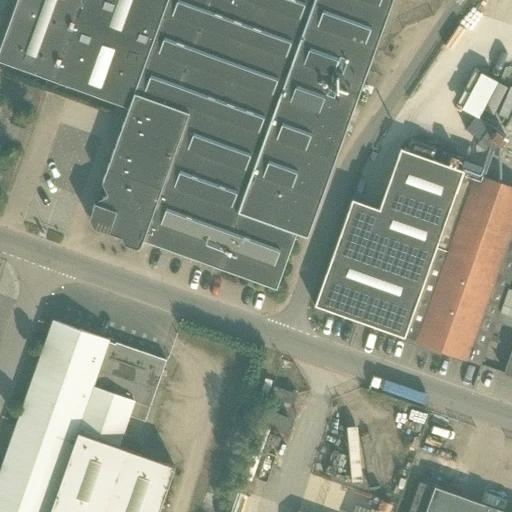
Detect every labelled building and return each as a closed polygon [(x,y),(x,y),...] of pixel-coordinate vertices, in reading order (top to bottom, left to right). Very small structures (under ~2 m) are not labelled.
[(17,0),(2,42),(0,48),(0,62),(129,109),(102,183),(108,196),(95,202),(91,213),(99,230),(121,238),(124,245),(136,250),(140,248),(140,246),(141,246),(143,241),(152,245),(276,290),(296,234),(307,238),(393,0),(17,0)] [(469,129),(498,141),(506,122),(496,118),(504,98),(511,101),(511,82),(483,71),(469,107),(477,110),(469,129)] [(443,150),(439,162),(432,160),(435,148),(410,140),(406,151),(402,149),(381,210),(378,209),(366,243),(340,234),(314,306),(404,338),(416,342),(448,252),(436,248),(464,171),(461,170),(466,158),(443,150)] [(466,359),(481,364),(507,290),(511,276),(511,188),(475,175),(448,252),(416,342),(430,347),(429,350),(431,352),(437,354),(439,353),(440,350),(466,359)] [(511,291),(507,290),(499,313),(511,317),(511,291)] [(53,321),(0,471),(0,511),(158,511),(175,466),(120,447),(130,416),(145,421),(166,360),(53,321)] [(495,348),(499,337),(492,334),(488,346),(495,348)] [(265,369),(275,373),(279,364),(269,360),(265,369)] [(506,511),(419,482),(408,511),(506,511)]
